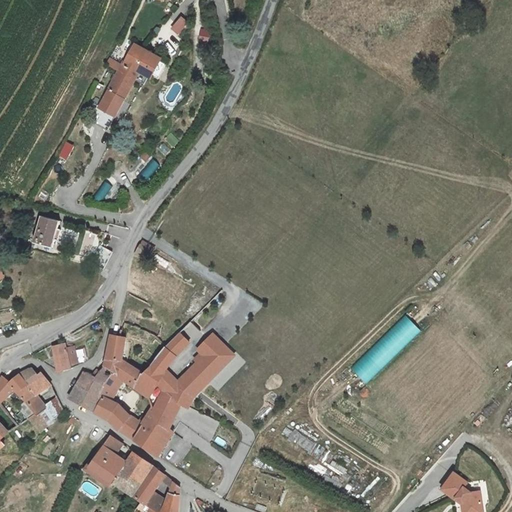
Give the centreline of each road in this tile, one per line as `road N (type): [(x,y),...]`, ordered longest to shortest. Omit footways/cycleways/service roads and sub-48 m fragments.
road 1 (tertiary): [(272,0),(216,127),(139,220),(118,276)]
road 2 (unclassified): [(55,382),(59,398),(95,424),(236,511)]
road 3 (residential): [(118,276),(121,294),(90,356),(55,382)]
